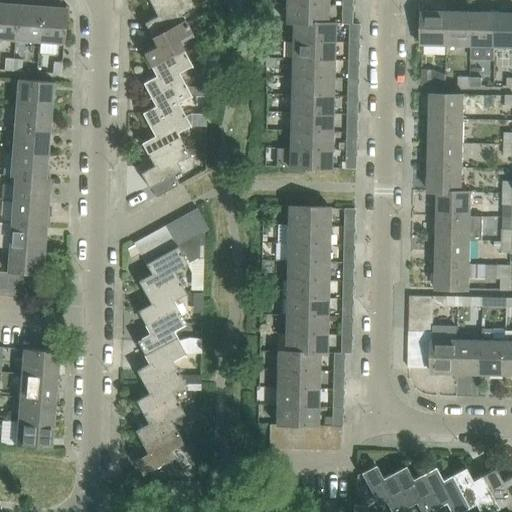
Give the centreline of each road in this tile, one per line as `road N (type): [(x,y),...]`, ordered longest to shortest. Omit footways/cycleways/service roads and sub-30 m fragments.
road 1 (residential): [(388,0),(381,389),(392,410),(417,424),(511,426)]
road 2 (residential): [(92,317),(102,0)]
road 3 (residential): [(89,511),(92,317)]
